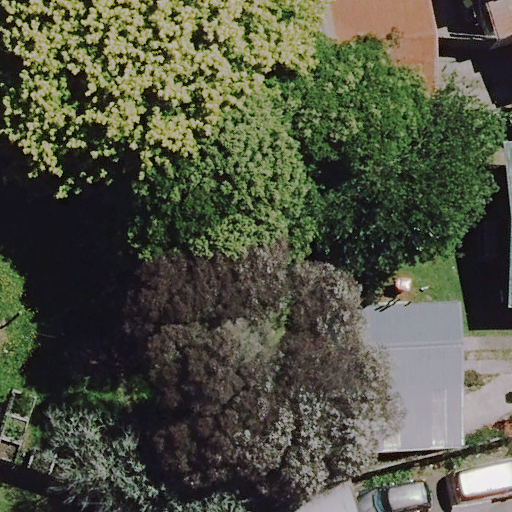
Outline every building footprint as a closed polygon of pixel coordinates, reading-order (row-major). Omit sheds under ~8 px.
[(430,111),(411,0),(276,0),(298,133),(430,111)] [(511,0),(479,0),(504,75),(511,99),(511,0)] [(511,167),(491,169),(495,331),(511,330),(511,167)] [(308,301),(306,472),(451,477),(456,305),(308,301)] [(344,511),(341,487),(222,505),(222,511),(344,511)]
